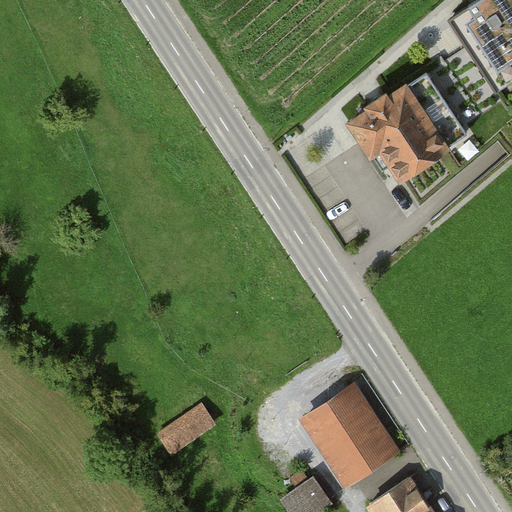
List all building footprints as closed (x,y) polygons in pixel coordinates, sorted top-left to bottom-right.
[(511,82),(511,0),(469,0),(446,15),(496,93),(511,82)] [(471,137),(428,71),(344,125),(368,162),(380,155),(398,183),(471,137)] [(402,451),(356,382),(300,419),(346,488),(402,451)] [(159,428),(174,453),(221,425),(206,399),(159,428)] [(321,511),(332,505),(314,479),(280,501),(287,511),(321,511)] [(426,511),(404,479),(362,506),(366,511),(426,511)]
